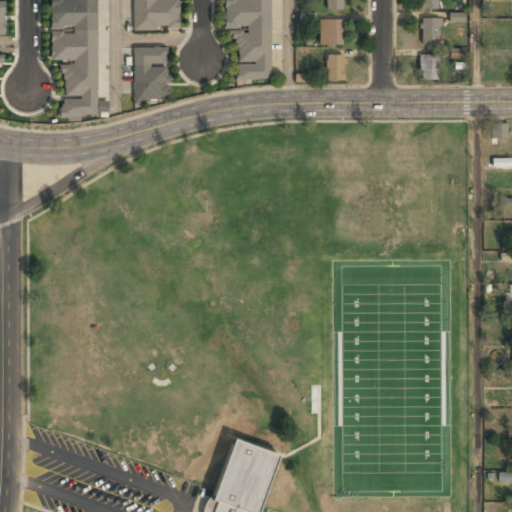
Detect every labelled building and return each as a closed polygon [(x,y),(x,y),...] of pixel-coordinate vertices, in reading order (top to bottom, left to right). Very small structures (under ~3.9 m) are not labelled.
[(98,118),(95,0),(48,0),(50,61),(60,61),(61,100),(59,100),(59,118),(98,118)] [(131,0),(131,30),(178,30),(178,0),(131,0)] [(271,80),(269,0),(223,0),(224,29),(233,29),(234,81),(271,80)] [(342,10),(342,0),(325,0),(325,10),(342,10)] [(419,0),(419,9),(437,9),(437,0),(419,0)] [(449,21),(465,21),(465,12),(448,13),(449,21)] [(438,18),(419,18),(419,45),(438,45),(438,18)] [(318,44),(342,44),(342,19),(318,19),(318,44)] [(167,101),(166,47),(131,48),(132,102),(167,101)] [(343,54),(325,54),(325,80),(343,80),(343,54)] [(437,55),(418,55),(418,80),(437,80),(437,55)] [(308,83),(308,74),(295,74),(294,82),(308,83)] [(493,137),(506,137),(506,123),(493,123),(493,137)] [(511,158),(491,159),(492,167),(511,166),(511,158)] [(254,511),(203,511),(230,439),(275,455),(254,511)] [(498,482),(511,481),(511,471),(498,472),(498,482)]
